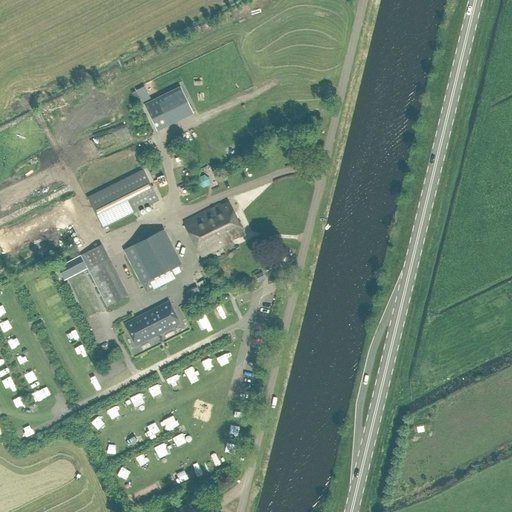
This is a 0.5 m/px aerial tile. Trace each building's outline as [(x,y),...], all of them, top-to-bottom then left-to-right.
[(263,56),(266,64),(272,62),(289,55),(286,47),(284,48),(281,41),(260,49),(263,56)] [(301,68),(330,69),(330,58),(302,57),(301,68)] [(181,86),(143,104),(156,130),(193,112),(181,86)] [(143,170),(88,197),(103,228),(158,201),(143,170)] [(185,222),(202,255),(244,234),(228,203),(220,207),(219,205),(185,222)] [(35,227),(30,229),(35,239),(39,237),(35,227)] [(181,263),(163,229),(124,250),(141,282),(146,292),(174,278),(173,275),(182,270),(179,264),(181,263)] [(107,306),(128,296),(101,245),(76,258),(84,272),(88,270),(107,306)] [(65,270),(69,280),(78,276),(75,267),(65,270)] [(196,286),(186,291),(191,301),(202,296),(196,286)] [(125,325),(136,345),(136,344),(137,344),(152,337),(152,336),(155,335),(179,323),(173,311),(168,301),(150,311),(135,319),(125,324),(125,325)] [(213,311),(217,320),(225,316),(221,307),(213,311)] [(203,320),(198,323),(205,335),(210,332),(203,320)] [(10,351),(20,347),(17,340),(7,344),(10,351)] [(198,365),(202,374),(211,370),(207,361),(198,365)] [(116,374),(124,373),(122,365),(114,367),(116,374)] [(31,388),(36,386),(31,373),(26,375),(31,388)] [(93,391),(109,384),(104,373),(88,379),(93,391)] [(166,381),(169,391),(178,388),(175,378),(166,381)] [(147,390),(150,399),(160,396),(157,386),(147,390)] [(31,394),(35,403),(44,399),(40,390),(31,394)] [(128,400),(132,410),(142,406),(138,396),(128,400)] [(120,406),(108,410),(110,416),(122,412),(120,406)] [(233,422),(243,423),(244,411),(234,411),(233,422)] [(171,416),(162,420),(166,430),(176,425),(171,416)] [(231,424),(225,433),(232,439),(239,430),(231,424)] [(154,425),(142,428),(145,438),(157,435),(154,425)] [(127,447),(137,443),(134,434),(123,438),(127,447)] [(180,437),(172,440),(176,449),(184,445),(180,437)] [(109,445),(104,453),(112,458),(117,450),(109,445)]
